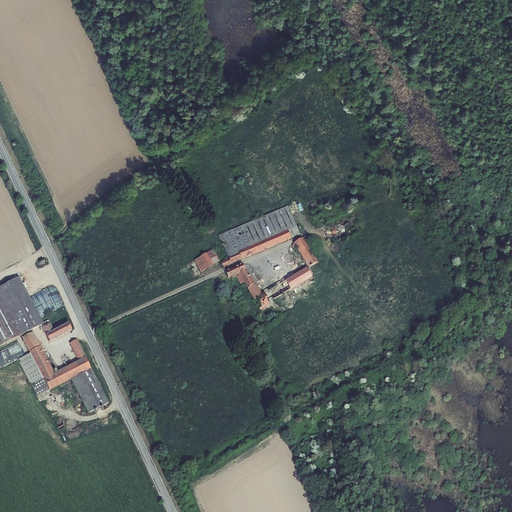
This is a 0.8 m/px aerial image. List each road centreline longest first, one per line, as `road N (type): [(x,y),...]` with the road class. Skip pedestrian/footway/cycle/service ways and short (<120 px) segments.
road 1 (unclassified): [(171,511),(0,145)]
road 2 (track): [(87,332),(246,260)]
